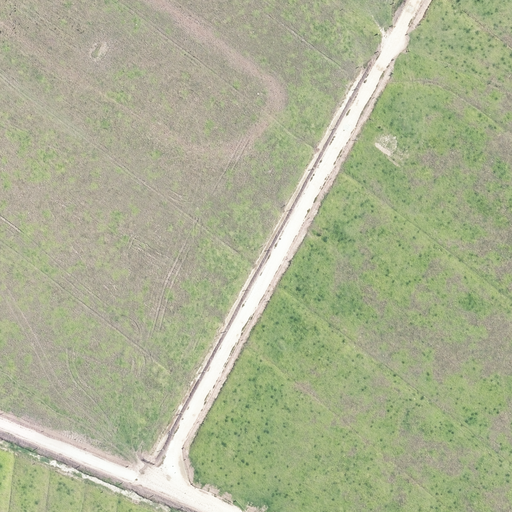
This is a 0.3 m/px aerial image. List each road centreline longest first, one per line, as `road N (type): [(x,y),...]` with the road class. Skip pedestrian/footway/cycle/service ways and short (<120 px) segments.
road 1 (track): [(162,486),(425,0)]
road 2 (track): [(0,418),(224,511)]
